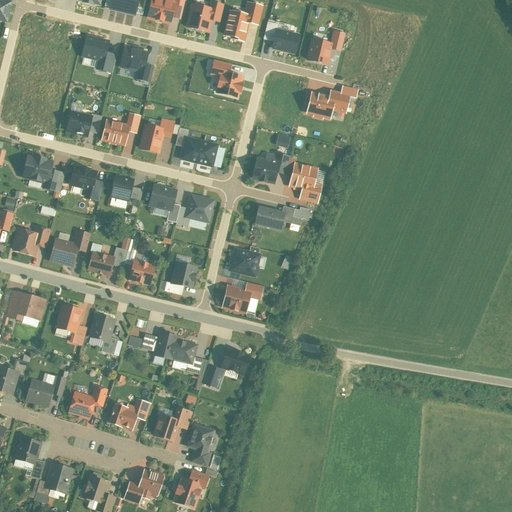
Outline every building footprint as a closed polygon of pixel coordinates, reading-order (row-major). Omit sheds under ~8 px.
[(113,0),(111,9),(134,14),(135,7),(136,0),(113,0)] [(145,1),(139,0),(136,0),(135,7),(143,8),(145,1)] [(150,0),(147,18),(169,24),(170,18),(174,3),(163,0),(150,0)] [(174,0),(174,3),(170,18),(180,20),(185,1),(182,0),(174,0)] [(0,1),(0,20),(5,22),(10,3),(0,1)] [(213,10),(211,21),(219,23),(223,5),(211,3),(210,9),(213,10)] [(250,17),(248,23),(258,26),(262,7),(247,4),(244,16),(250,17)] [(210,9),(191,5),(186,27),(208,32),(211,21),(213,10),(210,9)] [(244,16),(230,12),(224,36),(231,38),(231,39),(244,42),(248,23),(250,17),(244,16)] [(263,40),(274,42),(276,31),(277,31),(279,25),(267,22),(263,40)] [(297,36),(277,31),(276,31),(274,42),(272,48),(293,54),(297,36)] [(331,44),(330,49),(340,52),(344,34),(333,32),(330,44),(331,44)] [(107,43),(88,38),(83,57),(100,61),(103,62),(104,55),(107,43)] [(330,44),(311,40),(307,61),(327,65),(330,49),(331,44),(330,44)] [(147,54),(125,49),(121,68),(142,73),(147,54)] [(115,57),(104,55),(103,62),(100,61),(98,69),(112,73),(115,57)] [(222,74),(228,76),(230,66),(214,63),(211,74),(221,77),(222,74)] [(149,84),(153,67),(146,65),(142,82),(149,84)] [(228,76),(222,74),(221,77),(218,92),(236,97),(241,79),(228,76)] [(342,87),(340,94),(350,97),(349,97),(356,99),(358,91),(342,87)] [(331,92),(329,98),(335,99),(332,111),(345,114),(349,97),(350,97),(340,94),(331,92)] [(311,93),(306,114),(330,120),(332,111),(335,99),(329,98),(311,93)] [(91,118),(71,113),(67,131),(87,136),(91,118)] [(131,115),(128,128),(127,131),(137,134),(140,117),(131,115)] [(165,121),(163,130),(162,136),(172,138),(175,123),(165,121)] [(128,128),(105,122),(101,139),(124,144),(127,131),(128,128)] [(147,127),(141,150),(158,154),(162,136),(163,130),(147,127)] [(188,139),(183,160),(212,166),(217,146),(188,139)] [(278,164),(276,173),(286,176),(290,157),(274,153),(272,163),(278,164)] [(46,183),(47,183),(50,170),(51,163),(28,158),(23,178),(46,183)] [(257,160),(252,178),(273,183),(276,173),(278,164),(272,163),(257,160)] [(316,171),(295,166),(290,186),(301,189),(311,191),(313,185),(316,171)] [(75,167),(70,185),(91,191),(94,181),(96,173),(75,167)] [(65,174),(50,170),(47,183),(46,183),(44,190),(60,193),(65,174)] [(110,198),(128,202),(129,199),(131,188),(133,181),(115,176),(110,198)] [(103,183),(94,181),(91,191),(89,200),(98,202),(103,183)] [(311,191),(301,189),(298,200),(317,205),(322,187),(313,185),(311,191)] [(154,186),(149,206),(169,211),(171,212),(173,205),(176,191),(154,186)] [(143,190),(131,188),(129,199),(140,201),(143,190)] [(214,201),(191,196),(188,210),(186,217),(190,218),(208,223),(214,201)] [(180,206),(173,205),(171,212),(169,211),(166,221),(176,224),(180,206)] [(283,207),(282,214),(285,215),(283,222),(299,226),(301,219),(293,217),(295,210),(283,207)] [(190,218),(186,217),(188,210),(180,208),(176,224),(188,227),(190,218)] [(258,208),(255,224),(281,231),(283,222),(285,215),(282,214),(258,208)] [(299,211),(295,210),(293,217),(301,219),(308,221),(310,211),(300,208),(299,211)] [(13,215),(0,212),(0,225),(0,227),(0,229),(9,232),(13,215)] [(50,232),(36,228),(34,234),(39,236),(36,246),(46,248),(50,232)] [(34,234),(21,231),(19,239),(17,240),(14,251),(34,256),(36,246),(39,236),(34,234)] [(90,235),(77,232),(73,245),(78,246),(77,250),(86,253),(90,235)] [(73,245),(56,241),(51,259),(60,261),(60,263),(73,266),(77,250),(78,246),(73,245)] [(128,251),(116,248),(113,259),(112,265),(123,268),(128,251)] [(254,277),(259,256),(235,250),(230,271),(254,277)] [(104,254),(100,255),(93,253),(89,270),(109,275),(112,265),(113,259),(105,257),(104,254)] [(146,266),(142,264),(142,263),(134,261),(129,280),(137,283),(137,281),(142,283),(142,284),(150,286),(155,267),(147,264),(146,266)] [(177,262),(172,281),(191,286),(196,266),(177,262)] [(228,286),(223,307),(244,311),(248,290),(228,286)] [(22,295),(12,292),(6,316),(21,320),(22,316),(17,314),(22,295)] [(45,301),(22,295),(17,314),(22,316),(39,320),(45,301)] [(81,312),(63,307),(57,328),(75,333),(77,326),(81,312)] [(114,321),(97,316),(91,337),(104,341),(108,342),(109,338),(114,321)] [(87,328),(77,326),(75,333),(74,336),(84,338),(84,335),(85,336),(87,328)] [(84,338),(74,336),(75,333),(72,343),(82,345),(85,336),(84,335),(84,338)] [(196,346),(176,341),(177,338),(160,333),(159,338),(155,353),(154,355),(172,360),(172,359),(188,363),(191,364),(193,357),(196,346)] [(159,338),(145,335),(141,349),(155,353),(159,338)] [(108,342),(104,341),(101,352),(113,355),(118,340),(109,338),(108,342)] [(221,367),(243,375),(249,358),(227,350),(221,367)] [(203,360),(193,357),(191,364),(188,363),(186,372),(199,375),(203,360)] [(29,363),(16,359),(12,372),(17,373),(16,376),(25,378),(29,363)] [(223,372),(209,367),(203,384),(217,389),(223,372)] [(12,372),(0,368),(0,391),(11,395),(16,376),(17,373),(12,372)] [(66,380),(55,377),(52,387),(53,387),(51,394),(62,397),(66,380)] [(52,387),(32,381),(27,399),(47,405),(51,394),(53,387),(52,387)] [(107,391),(95,387),(92,399),(94,400),(93,404),(102,407),(107,391)] [(92,399),(75,394),(69,412),(89,418),(93,404),(94,400),(92,399)] [(151,405),(138,401),(134,413),(137,414),(136,418),(145,421),(151,405)] [(126,409),(116,405),(110,423),(120,427),(120,426),(132,430),(136,418),(137,414),(134,413),(126,410),(126,409)] [(191,416),(181,413),(177,424),(181,425),(179,431),(186,433),(191,416)] [(153,440),(174,446),(179,431),(181,425),(177,424),(159,419),(153,440)] [(213,432),(194,426),(188,447),(195,449),(207,452),(208,452),(213,432)] [(40,444),(22,439),(20,445),(18,445),(18,448),(19,450),(16,459),(33,464),(34,464),(35,460),(40,444)] [(207,452),(195,449),(191,462),(207,467),(211,453),(208,452),(207,452)] [(45,463),(35,460),(34,464),(33,464),(30,477),(40,480),(45,463)] [(72,470),(53,465),(47,483),(46,488),(48,488),(65,493),(72,470)] [(151,474),(144,471),(138,486),(138,489),(143,491),(150,493),(149,495),(156,497),(157,495),(158,496),(164,478),(163,477),(163,475),(155,473),(155,474),(152,473),(151,474)] [(175,503),(195,510),(207,476),(192,471),(188,482),(183,480),(175,503)] [(101,480),(91,476),(88,487),(85,486),(81,498),(91,501),(91,500),(98,502),(102,504),(104,495),(108,484),(101,482),(101,480)] [(47,483),(40,481),(36,493),(48,497),(50,491),(47,491),(48,488),(46,488),(47,483)] [(138,486),(129,483),(124,498),(139,503),(143,491),(138,489),(138,486)] [(104,495),(102,504),(98,502),(96,510),(101,511),(109,511),(114,498),(104,495)]
